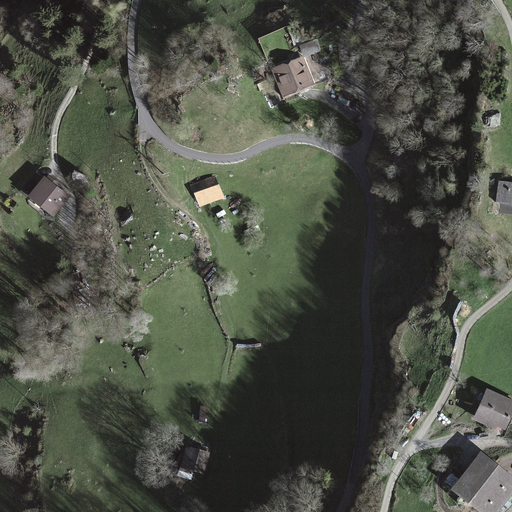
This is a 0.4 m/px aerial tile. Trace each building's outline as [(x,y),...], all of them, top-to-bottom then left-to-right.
[(301,46),(304,55),(319,49),(315,40),(301,46)] [(270,73),(283,98),(309,85),(297,59),(270,73)] [(32,195),(52,211),(67,193),(47,177),(32,195)] [(200,206),(222,196),(214,177),(192,187),(200,206)] [(511,200),(498,201),(499,230),(511,229),(511,200)] [(511,407),(511,401),(486,390),(475,415),(503,428),(511,407)] [(181,467),(202,473),(207,453),(187,447),(181,467)] [(493,511),(511,488),(511,480),(480,455),(453,489),(482,511),(493,511)]
